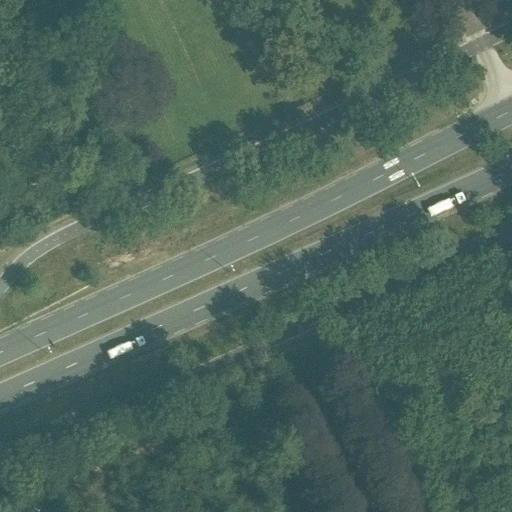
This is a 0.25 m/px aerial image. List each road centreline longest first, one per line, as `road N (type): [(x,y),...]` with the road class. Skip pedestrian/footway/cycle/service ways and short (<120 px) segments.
road 1 (primary): [(511,110),(0,352)]
road 2 (primary): [(0,398),(511,170)]
